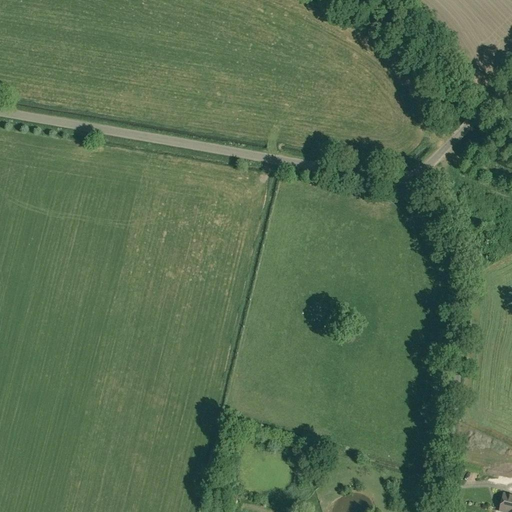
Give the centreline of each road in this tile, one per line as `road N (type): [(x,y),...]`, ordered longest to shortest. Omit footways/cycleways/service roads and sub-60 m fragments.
road 1 (unclassified): [(0,113),(381,179),(418,176)]
road 2 (unclassified): [(441,511),(463,283),(418,176)]
road 3 (unclassified): [(418,176),(511,80)]
